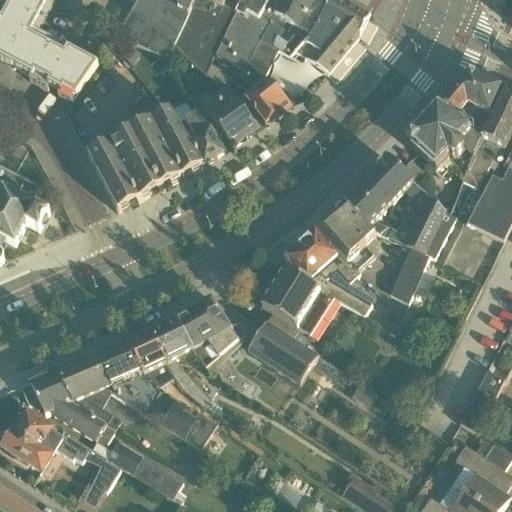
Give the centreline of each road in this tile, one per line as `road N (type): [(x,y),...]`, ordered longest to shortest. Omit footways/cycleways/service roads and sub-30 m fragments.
road 1 (tertiary): [(133,297),(325,177),(383,124),(445,43)]
road 2 (tertiary): [(416,21),(350,104),(260,186),(118,264)]
road 3 (unclassified): [(118,264),(54,151),(37,129),(0,108)]
road 4 (tertiary): [(0,355),(133,297)]
road 5 (tertiary): [(118,264),(0,315)]
